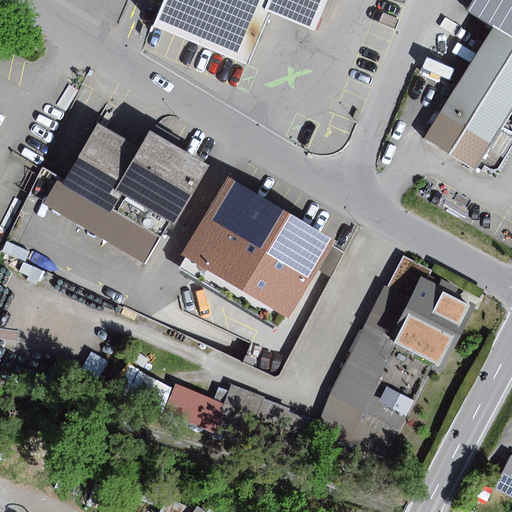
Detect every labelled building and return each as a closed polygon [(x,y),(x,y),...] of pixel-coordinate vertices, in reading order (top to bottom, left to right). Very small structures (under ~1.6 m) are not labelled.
[(167,0),(157,27),(246,64),(268,10),(318,30),(330,0),(167,0)] [(511,0),(473,0),(466,12),(492,27),(511,39),(511,0)] [(511,109),(511,39),(492,27),(424,138),(475,170),(511,109)] [(143,150),(100,124),(66,183),(161,239),(205,165),(153,134),(143,150)] [(161,239),(66,183),(60,179),(44,205),(146,265),(161,239)] [(332,240),(234,181),(181,269),(279,328),(332,240)] [(388,287),(412,299),(424,278),(428,269),(404,257),(388,287)] [(440,286),(424,278),(412,299),(397,328),(402,331),(395,344),(433,364),(443,369),(477,306),(457,296),(460,290),(443,281),(440,286)] [(386,286),(364,328),(395,344),(402,331),(397,328),(412,299),(388,287),(386,286)] [(433,364),(395,344),(364,328),(330,393),(317,435),(386,459),(433,364)] [(176,384),(166,410),(213,428),(216,418),(239,427),(244,414),(287,430),(295,410),(265,399),(265,398),(232,385),(226,402),(176,384)] [(511,457),(495,489),(511,498),(511,457)] [(90,470),(78,492),(92,499),(103,477),(90,470)] [(110,484),(99,509),(105,511),(119,511),(128,492),(110,484)] [(204,511),(199,508),(195,511),(168,499),(159,511),(204,511)]
